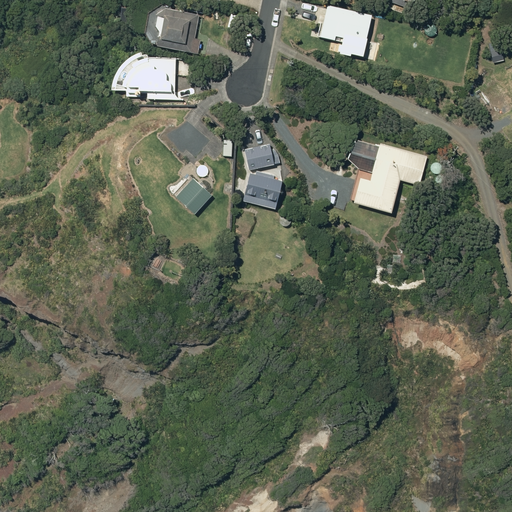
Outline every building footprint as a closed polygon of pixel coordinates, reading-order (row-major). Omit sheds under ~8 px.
[(382,0),(382,2),(407,11),(409,7),(407,6),(408,0),(382,0)] [(323,7),(315,40),(329,43),(330,38),(341,41),(348,13),(323,7)] [(203,41),(198,40),(202,17),(172,11),(163,16),(161,29),(165,34),(162,48),(201,55),(203,41)] [(502,61),(499,50),(488,52),(491,63),(502,61)] [(141,94),(140,94),(140,91),(146,91),(146,94),(152,94),(151,100),(178,101),(179,60),(150,59),(150,53),(143,53),(138,56),(134,58),(130,62),(127,65),(124,69),(121,73),(119,78),(117,82),(116,87),(115,92),(129,92),(129,98),(141,98),(141,94)] [(455,74),(457,74),(459,74),(461,74),(462,73),(463,73),(464,72),(465,71),(466,69),(466,68),(467,67),(467,65),(466,64),(466,63),(465,61),(464,60),(463,59),(462,59),(461,58),(459,58),(458,58),(457,58),(455,58),(454,59),(453,60),(452,61),(451,62),(451,63),(450,65),(450,66),(450,67),(451,69),(451,70),(452,71),(453,72),(454,73),(455,74)] [(357,168),(347,200),(385,211),(395,178),(414,184),(423,155),(376,141),(375,145),(351,138),(343,157),(354,167),(357,168)] [(220,155),(229,155),(229,139),(220,139),(220,155)] [(265,143),(240,147),(244,168),(277,162),(274,148),(266,150),(265,143)] [(247,173),(239,200),(270,208),(277,181),(247,173)] [(189,177),(172,196),(191,213),(208,194),(189,177)]
